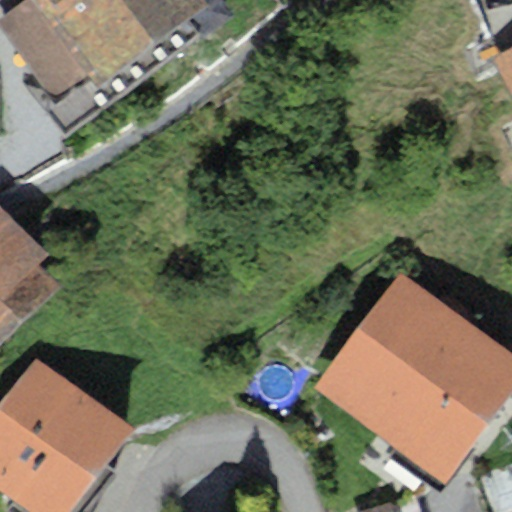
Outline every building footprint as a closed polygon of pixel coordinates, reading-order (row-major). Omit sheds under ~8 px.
[(19,0),(0,15),(0,31),(53,100),(87,74),(94,82),(200,0),(19,0)] [(511,55),(503,60),(511,77),(511,55)] [(0,343),(60,285),(38,264),(49,253),(0,203),(0,343)] [(511,368),(400,276),(311,382),(431,482),(511,385),(511,368)] [(34,355),(0,400),(0,484),(37,511),(67,511),(131,426),(34,355)]
